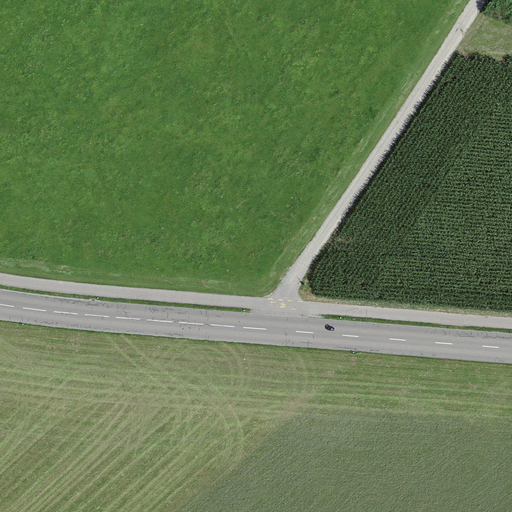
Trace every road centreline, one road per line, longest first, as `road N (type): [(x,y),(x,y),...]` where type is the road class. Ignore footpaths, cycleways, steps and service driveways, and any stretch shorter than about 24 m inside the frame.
road 1 (tertiary): [(511,348),(0,304)]
road 2 (track): [(481,0),(291,282),(282,330)]
